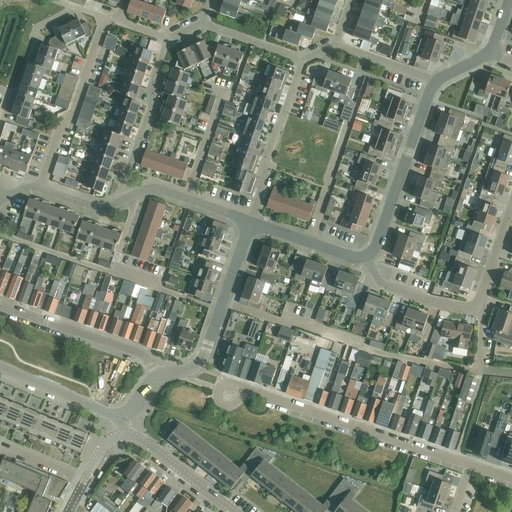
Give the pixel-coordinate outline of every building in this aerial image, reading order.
[(131,0),(127,13),(139,17),(143,4),(133,0),(131,0)] [(193,0),(178,0),(177,5),(191,10),(193,0)] [(221,0),(221,2),(239,8),(241,2),(249,5),(250,0),(249,0),(221,0)] [(300,0),(298,7),(305,9),(307,2),(300,0)] [(319,0),(320,0),(318,6),(336,13),(338,8),(335,7),(337,1),(333,0),(319,0)] [(363,0),(362,4),(380,11),(382,5),(390,8),(391,4),(391,3),(382,0),(366,0),(366,1),(363,0)] [(463,6),(484,14),(488,3),(478,0),(471,0),(470,3),(464,1),(463,6)] [(239,8),(221,2),(219,6),(222,7),(220,14),(235,19),(243,22),(245,17),(237,14),(239,8)] [(139,17),(150,21),(155,8),(143,4),(139,17)] [(363,10),(361,16),(384,24),(386,19),(378,17),(380,11),(362,4),(360,9),(363,10)] [(401,6),(395,4),(393,11),(404,15),(407,8),(401,6)] [(307,14),(315,17),(330,22),(332,16),(335,17),(336,13),(318,6),(316,12),(309,9),(307,14)] [(481,24),(484,14),(463,6),(461,10),(458,9),(456,14),(460,15),(459,16),(481,24)] [(431,7),(428,15),(438,18),(440,11),(431,7)] [(155,8),(150,21),(161,25),(166,12),(155,8)] [(356,21),(354,25),(373,32),(375,26),(382,29),(384,24),(361,16),(359,22),(356,21)] [(429,16),(426,25),(435,28),(438,20),(429,16)] [(456,26),(461,28),(478,33),(481,24),(459,16),(456,26)] [(305,20),(304,24),(303,25),(319,30),(318,30),(326,33),(328,27),(331,28),(333,23),(330,22),(315,17),(313,23),(305,20)] [(398,18),(396,24),(402,26),(404,20),(398,18)] [(79,20),(69,25),(76,41),(86,36),(87,38),(93,35),(87,23),(82,25),(79,20)] [(291,27),(289,31),(304,37),(312,40),(314,34),(317,35),(318,30),(319,30),(303,25),(304,24),(301,23),(299,29),(291,27)] [(61,35),(56,37),(63,51),(69,48),(67,45),(76,41),(69,25),(59,30),(61,35)] [(373,32),(354,25),(353,30),(356,31),(353,37),(369,43),(376,45),(378,40),(370,38),(373,32)] [(478,33),(461,28),(460,33),(454,31),(452,36),(474,43),(478,33)] [(289,31),(287,30),(284,36),(277,34),(275,39),(283,41),(298,47),(300,41),(303,41),(304,37),(289,31)] [(421,40),(419,46),(441,54),(444,44),(438,41),(439,36),(426,31),(423,40),(421,40)] [(108,36),(105,42),(117,46),(119,40),(108,36)] [(42,44),(39,55),(55,61),(59,50),(62,51),(63,51),(56,37),(51,40),(48,46),(42,44)] [(117,46),(105,42),(103,48),(114,52),(117,46)] [(238,71),(244,54),(237,52),(238,49),(227,45),(226,48),(219,46),(217,50),(207,46),(205,42),(179,54),(180,57),(176,69),(174,68),(171,75),(167,74),(163,85),(167,86),(165,94),(170,96),(168,102),(164,101),(160,112),(164,113),(161,121),(179,127),(188,101),(182,99),(191,74),(184,72),(185,70),(212,58),(214,59),(212,63),(238,71)] [(383,44),(380,53),(389,57),(393,47),(383,44)] [(418,54),(413,67),(426,72),(430,62),(437,64),(441,54),(419,46),(416,53),(418,54)] [(128,58),(133,60),(149,65),(153,54),(137,48),(134,55),(130,54),(128,58)] [(39,55),(35,65),(46,68),(46,69),(52,71),(55,61),(39,55)] [(113,60),(110,66),(119,71),(123,64),(113,60)] [(124,69),(129,71),(145,76),(149,65),(133,60),(130,66),(126,65),(124,69)] [(26,73),(43,79),(45,73),(50,75),(52,71),(46,69),(46,68),(35,65),(30,63),(26,73)] [(271,67),(268,77),(285,83),(289,73),(279,70),(271,67)] [(120,81),(125,82),(141,88),(145,76),(129,71),(126,78),(122,76),(120,81)] [(328,90),(335,92),(340,76),(329,72),(326,78),(320,76),(315,89),(327,93),(328,90)] [(26,73),(23,84),(39,89),(43,79),(26,73)] [(65,75),(64,79),(77,83),(79,78),(66,73),(65,75)] [(62,86),(62,85),(64,79),(65,75),(61,74),(57,84),(62,86)] [(489,94),(495,96),(501,79),(490,75),(487,85),(482,83),(477,96),(487,100),(489,94)] [(340,76),(335,92),(341,94),(340,98),(346,101),(340,119),(350,122),(356,103),(351,102),(356,89),(349,87),(352,80),(340,76)] [(268,77),(264,88),(282,94),(285,83),(268,77)] [(77,83),(64,79),(62,85),(75,89),(77,83)] [(507,115),(509,108),(511,99),(511,92),(509,92),(511,83),(501,79),(495,96),(501,98),(497,111),(507,115)] [(141,88),(125,82),(122,89),(118,88),(116,92),(137,99),(141,88)] [(23,84),(19,94),(35,100),(39,89),(23,84)] [(90,86),(88,92),(101,96),(102,90),(90,86)] [(61,87),(59,93),(73,97),(74,92),(61,87)] [(264,88),(261,98),(272,102),(278,104),(282,94),(264,88)] [(391,102),(389,107),(407,113),(410,103),(401,100),(403,94),(388,89),(385,99),(391,102)] [(88,92),(86,97),(99,101),(101,96),(88,92)] [(59,93),(57,98),(71,103),(73,97),(59,93)] [(19,94),(16,104),(32,110),(32,109),(39,112),(40,107),(34,104),(35,100),(19,94)] [(205,113),(211,114),(216,98),(211,96),(205,113)] [(255,96),(251,106),(269,112),(272,102),(261,98),(255,96)] [(86,97),(85,102),(97,106),(99,101),(86,97)] [(71,103),(57,98),(55,104),(69,109),(71,103)] [(118,105),(117,109),(137,116),(141,105),(125,99),(123,106),(118,105)] [(85,102),(83,108),(95,112),(97,106),(85,102)] [(227,102),(225,108),(237,113),(239,107),(227,102)] [(331,102),(330,111),(338,113),(340,104),(331,102)] [(32,110),(16,104),(12,115),(18,117),(16,122),(29,127),(31,121),(28,120),(32,110)] [(244,115),(248,116),(265,122),(269,112),(251,106),(248,105),(244,115)] [(382,112),(379,122),(392,126),(394,121),(403,124),(407,113),(389,107),(387,113),(382,112)] [(83,108),(81,113),(93,117),(95,112),(83,108)] [(237,113),(225,108),(223,114),(235,118),(237,113)] [(113,121),(117,122),(133,128),(137,116),(117,109),(113,121)] [(442,113),(439,123),(460,131),(466,115),(450,109),(448,115),(442,113)] [(81,113),(79,118),(91,122),(93,117),(81,113)] [(248,116),(244,127),(262,132),(265,122),(248,116)] [(91,122),(79,118),(76,126),(86,130),(89,128),(91,122)] [(498,119),(495,126),(501,128),(503,121),(498,119)] [(379,134),(377,139),(396,146),(399,135),(390,132),(392,126),(379,122),(375,120),(373,126),(377,128),(375,132),(379,134)] [(111,127),(109,131),(109,132),(122,136),(129,139),(133,128),(117,122),(115,129),(111,127)] [(335,122),(332,130),(340,132),(342,125),(335,122)] [(4,129),(15,133),(17,127),(6,123),(4,129)] [(220,123),(218,128),(230,133),(232,127),(220,123)] [(441,135),(439,141),(455,147),(460,131),(439,123),(435,133),(441,135)] [(244,127),(241,137),(247,139),(258,143),(258,142),(262,132),(244,127)] [(230,133),(218,128),(216,134),(228,138),(230,133)] [(104,135),(102,141),(102,142),(118,147),(122,136),(109,132),(109,131),(102,129),(100,133),(104,135)] [(28,131),(26,137),(38,141),(40,135),(28,131)] [(504,141),(501,150),(511,154),(511,137),(504,134),(502,140),(504,141)] [(237,147),(243,149),(260,154),(264,144),(258,142),(258,143),(247,139),(241,137),(237,147)] [(396,146),(377,139),(375,145),(371,144),(368,154),(381,159),(383,153),(392,156),(396,146)] [(100,146),(98,153),(114,159),(118,147),(102,142),(102,141),(98,140),(96,145),(100,146)] [(469,146),(467,151),(472,153),(473,149),(476,141),(473,140),(471,147),(469,146)] [(431,145),(428,155),(449,163),(455,147),(439,141),(437,147),(431,145)] [(11,144),(7,142),(4,149),(0,147),(0,164),(4,165),(11,144)] [(213,143),(210,149),(223,153),(225,147),(213,143)] [(14,152),(15,150),(16,146),(11,144),(4,165),(11,168),(10,170),(14,172),(21,154),(14,152)] [(141,166),(154,171),(160,155),(151,152),(153,147),(149,146),(147,150),(146,150),(141,166)] [(223,153),(210,149),(208,154),(221,159),(223,153)] [(227,149),(225,154),(236,157),(237,152),(227,149)] [(243,149),(240,159),(257,165),(260,154),(243,149)] [(495,160),(494,165),(505,169),(507,164),(511,165),(511,154),(501,150),(498,160),(495,160)] [(97,157),(94,164),(110,170),(114,159),(98,153),(94,151),(92,156),(97,157)] [(21,154),(14,172),(19,173),(20,171),(27,173),(33,157),(27,155),(27,156),(21,154)] [(154,171),(169,176),(174,160),(176,155),(172,154),(170,159),(160,155),(154,171)] [(365,166),(362,172),(378,177),(382,167),(375,165),(377,159),(361,154),(358,164),(365,166)] [(432,168),(431,174),(444,179),(449,163),(428,155),(424,165),(432,168)] [(60,156),(58,163),(69,167),(71,160),(60,156)] [(174,160),(169,176),(183,180),(188,165),(190,160),(186,158),(184,163),(174,160)] [(236,170),(242,172),(253,176),(253,175),(257,165),(240,159),(236,170)] [(58,163),(56,169),(67,173),(69,167),(58,163)] [(92,169),(90,176),(106,181),(110,170),(94,164),(90,163),(88,167),(92,169)] [(206,163),(203,169),(216,174),(218,168),(206,163)] [(485,180),(490,181),(506,187),(509,177),(503,175),(505,169),(494,165),(490,164),(485,180)] [(354,177),(357,169),(347,165),(344,173),(354,177)] [(67,173),(56,169),(53,176),(64,180),(67,173)] [(216,174),(203,169),(201,175),(214,180),(216,174)] [(242,172),(238,182),(255,188),(259,177),(253,175),(253,176),(242,172)] [(357,181),(355,186),(366,190),(368,185),(375,187),(378,177),(362,172),(359,182),(357,181)] [(90,176),(86,174),(84,178),(89,180),(86,187),(102,193),(106,181),(90,176)] [(421,177),(417,187),(432,192),(434,187),(440,189),(444,179),(431,174),(429,180),(421,177)] [(486,180),(480,195),(494,200),(496,194),(503,197),(506,187),(490,181),(486,180)] [(230,187),(229,189),(232,190),(240,193),(252,197),(255,188),(238,182),(236,187),(230,185),(230,187)] [(274,212),(280,214),(286,197),(277,194),(279,188),(274,186),(272,192),(267,207),(274,210),(274,212)] [(359,194),(355,204),(371,209),(374,199),(364,196),(366,190),(355,186),(353,192),(359,194)] [(432,192),(417,187),(414,197),(422,200),(420,206),(433,210),(439,195),(432,193),(432,192)] [(464,189),(458,204),(462,206),(464,200),(465,200),(468,191),(464,189)] [(288,215),(295,217),(300,202),(302,196),(298,195),(296,200),(286,197),(280,214),(287,216),(288,215)] [(475,210),(480,212),(495,217),(499,208),(492,205),(494,200),(480,195),(475,210)] [(24,217),(74,235),(80,217),(73,215),(74,211),(63,207),(62,211),(48,206),(49,202),(38,199),(37,202),(30,200),(24,217)] [(324,216),(330,218),(336,201),(330,199),(324,216)] [(300,202),(295,217),(309,222),(314,206),(315,201),(311,200),(309,205),(300,202)] [(151,201),(146,215),(162,220),(165,211),(170,212),(172,208),(166,207),(167,206),(151,201)] [(355,204),(352,213),(368,219),(371,209),(355,204)] [(405,224),(422,230),(425,223),(430,225),(434,214),(421,209),(419,216),(408,212),(405,224)] [(474,221),(472,227),(481,230),(484,230),(485,225),(492,227),(495,217),(480,212),(476,222),(474,221)] [(341,226),(341,227),(356,232),(358,226),(362,228),(364,229),(368,219),(352,213),(349,223),(343,221),(341,226)] [(146,215),(141,229),(162,236),(164,232),(159,230),(162,220),(146,215)] [(451,228),(462,232),(465,219),(461,217),(459,222),(453,220),(451,228)] [(206,225),(202,236),(205,237),(222,243),(226,232),(219,229),(221,224),(208,220),(206,225)] [(118,246),(123,232),(116,230),(115,233),(101,228),(102,225),(91,221),(90,225),(83,222),(77,240),(114,253),(117,245),(118,246)] [(468,225),(462,241),(485,249),(488,238),(479,235),(481,230),(472,227),(468,225)] [(141,229),(137,243),(153,248),(156,238),(161,239),(162,236),(141,229)] [(400,235),(397,245),(414,252),(420,254),(425,238),(410,232),(408,238),(400,235)] [(17,238),(33,243),(34,238),(18,233),(17,238)] [(222,243),(205,237),(201,249),(198,248),(196,253),(209,258),(211,252),(218,255),(222,243)] [(449,254),(457,257),(470,261),(472,256),(481,259),(485,249),(462,241),(458,252),(451,250),(449,254)] [(179,242),(177,249),(183,251),(186,245),(179,242)] [(14,243),(11,251),(21,254),(24,247),(22,246),(14,243)] [(153,248),(137,243),(132,257),(148,262),(153,263),(154,259),(149,258),(153,248)] [(397,245),(393,255),(401,258),(398,268),(409,272),(411,268),(414,270),(418,259),(412,257),(414,252),(397,245)] [(265,246),(261,256),(277,262),(281,252),(265,246)] [(61,259),(47,254),(45,262),(58,267),(61,259)] [(21,255),(19,261),(6,297),(15,301),(23,279),(18,277),(22,265),(24,266),(28,257),(21,255)] [(34,255),(18,301),(27,305),(34,286),(28,284),(32,274),(34,275),(40,258),(34,255)] [(264,270),(262,275),(276,280),(277,274),(274,273),(277,262),(261,256),(257,267),(264,270)] [(291,270),(297,272),(300,264),(301,259),(295,257),(291,270)] [(458,269),(457,274),(474,280),(477,270),(468,267),(470,261),(457,257),(453,268),(458,269)] [(7,274),(13,262),(7,260),(0,277),(0,294),(3,296),(11,275),(7,274)] [(98,266),(110,270),(112,265),(100,260),(98,266)] [(198,278),(198,279),(214,284),(218,273),(211,271),(213,265),(200,260),(194,277),(198,278)] [(305,278),(312,280),(318,264),(307,260),(305,266),(300,264),(297,272),(295,278),(304,281),(305,278)] [(69,263),(62,261),(57,276),(64,278),(69,263)] [(312,280),(310,285),(317,288),(317,286),(327,289),(331,279),(332,275),(326,273),(329,268),(318,264),(312,280)] [(506,273),(501,287),(511,290),(508,299),(511,300),(511,270),(511,274),(507,273),(506,273)] [(326,291),(343,297),(350,275),(339,271),(336,281),(331,279),(327,289),(326,291)] [(474,280),(457,274),(449,272),(445,281),(444,281),(442,287),(459,293),(461,287),(470,291),(474,280)] [(171,275),(168,283),(176,285),(178,278),(171,275)] [(250,277),(246,288),(262,293),(266,283),(273,286),(276,280),(262,275),(260,281),(250,277)] [(350,275),(343,297),(349,299),(346,306),(356,310),(362,290),(357,288),(360,278),(350,275)] [(39,277),(29,306),(44,311),(47,301),(50,295),(44,293),(46,288),(42,287),(45,280),(39,277)] [(214,284),(198,279),(194,290),(190,288),(188,295),(202,299),(204,293),(210,295),(214,284)] [(59,316),(63,305),(58,304),(59,301),(53,299),(55,294),(56,294),(60,282),(55,280),(47,301),(44,311),(54,315),(54,314),(59,316)] [(86,325),(95,329),(107,293),(111,282),(105,280),(99,298),(101,299),(100,301),(97,299),(92,312),(91,311),(86,325)] [(59,316),(83,325),(96,288),(86,285),(82,294),(87,296),(83,305),(84,306),(83,310),(78,308),(77,310),(63,305),(59,316)] [(126,322),(120,337),(122,337),(122,338),(126,340),(126,339),(130,340),(144,297),(147,290),(141,288),(136,302),(138,303),(130,324),(126,322)] [(262,293),(246,288),(242,298),(249,300),(247,307),(260,311),(265,312),(267,307),(262,306),(262,305),(258,304),(262,293)] [(107,293),(95,329),(104,332),(109,317),(104,315),(111,294),(107,293)] [(164,296),(158,294),(152,312),(158,314),(164,296)] [(368,313),(375,316),(380,299),(369,295),(366,305),(360,303),(356,316),(366,319),(368,313)] [(144,297),(130,340),(133,341),(133,342),(137,344),(137,342),(139,343),(144,328),(139,326),(145,308),(150,309),(153,300),(144,297)] [(380,299),(375,316),(372,324),(378,327),(379,324),(389,328),(394,315),(388,313),(392,303),(380,299)] [(172,312),(169,320),(175,322),(178,314),(182,302),(176,300),(172,312)] [(116,310),(114,319),(108,334),(117,337),(128,307),(124,305),(121,312),(116,310)] [(500,309),(496,320),(511,325),(511,306),(511,307),(509,312),(500,309)] [(316,321),(323,324),(327,311),(320,309),(316,321)] [(407,328),(412,329),(418,312),(408,309),(405,318),(399,316),(395,329),(405,333),(407,328)] [(418,312),(412,329),(410,335),(420,338),(420,340),(427,342),(432,327),(425,325),(428,316),(418,312)] [(157,334),(152,349),(163,352),(168,338),(162,336),(168,321),(162,319),(161,323),(157,334)] [(185,331),(188,322),(181,319),(180,323),(171,346),(178,349),(179,346),(191,350),(196,334),(185,331)] [(151,320),(142,345),(152,349),(157,334),(161,323),(151,320)] [(511,325),(496,320),(492,330),(499,332),(496,341),(511,346),(511,325)] [(353,330),(360,332),(363,323),(356,321),(353,330)] [(444,322),(442,337),(455,339),(453,347),(464,349),(464,348),(468,349),(472,327),(444,322)] [(278,338),(291,343),(294,332),(281,327),(278,338)] [(440,355),(434,353),(437,346),(430,343),(426,356),(439,360),(440,355)] [(231,345),(222,372),(246,381),(252,362),(242,358),(244,350),(231,345)] [(321,349),(315,368),(325,372),(332,353),(321,349)] [(356,363),(360,352),(354,350),(350,361),(356,363)] [(356,363),(369,367),(373,356),(360,351),(360,352),(356,363)] [(332,353),(325,372),(314,403),(325,407),(329,393),(324,392),(327,384),(328,384),(337,355),(332,353)] [(372,363),(381,366),(383,360),(374,357),(372,363)] [(248,381),(262,385),(262,383),(271,386),(277,369),(275,368),(275,366),(270,365),(268,366),(255,361),(255,363),(248,381)] [(326,408),(338,412),(343,396),(338,395),(343,378),(345,379),(350,364),(342,361),(326,408)] [(286,362),(284,369),(291,371),(293,365),(286,362)] [(398,379),(406,381),(411,367),(403,365),(398,379)] [(424,372),(422,378),(429,380),(427,385),(434,387),(438,375),(431,373),(432,371),(430,368),(426,367),(425,370),(424,372)] [(304,400),(314,403),(325,372),(315,368),(311,381),(304,400)] [(288,371),(282,369),(275,390),(281,392),(288,371)] [(467,376),(460,373),(455,387),(462,389),(467,376)] [(311,381),(293,375),(286,394),(304,400),(311,381)] [(381,395),(384,387),(387,379),(379,377),(374,392),(371,402),(365,421),(374,424),(382,401),(377,399),(379,394),(381,395)] [(480,381),(467,377),(443,447),(454,451),(460,433),(454,432),(461,411),(463,411),(466,403),(472,405),(480,381)] [(340,412),(350,416),(359,391),(355,390),(357,382),(351,380),(340,412)] [(363,385),(352,417),(362,420),(367,406),(369,400),(364,398),(368,386),(363,385)] [(392,405),(384,402),(376,425),(387,429),(391,418),(394,419),(399,403),(401,397),(395,395),(392,405)] [(399,403),(394,419),(390,430),(401,433),(406,420),(401,418),(407,399),(401,397),(399,403)] [(4,398),(0,406),(0,410),(6,413),(10,402),(8,401),(9,401),(4,398)] [(430,400),(427,408),(417,437),(422,439),(422,440),(425,441),(427,441),(428,441),(433,427),(428,425),(435,402),(430,400)] [(10,402),(6,413),(13,416),(18,405),(13,402),(13,403),(10,402)] [(23,407),(18,405),(13,416),(20,419),(25,408),(23,407)] [(27,409),(25,408),(20,419),(27,422),(32,411),(27,408),(27,409)] [(411,415),(410,414),(403,434),(415,438),(423,414),(413,410),(411,415)] [(32,411),(27,422),(35,425),(39,414),(37,413),(32,411)] [(430,443),(441,447),(446,431),(440,429),(445,412),(440,411),(430,443)] [(20,419),(13,416),(6,413),(1,424),(16,430),(20,419)] [(39,414),(35,425),(45,430),(50,419),(47,418),(47,417),(42,415),(41,415),(39,414)] [(320,424),(330,427),(332,421),(322,418),(320,424)] [(35,425),(27,422),(20,419),(16,430),(30,436),(35,425)] [(50,419),(45,430),(56,434),(61,423),(59,422),(53,419),(53,420),(50,419)] [(160,434),(164,437),(175,422),(172,420),(160,434)] [(498,421),(495,431),(503,434),(506,424),(498,421)] [(63,424),(61,423),(56,434),(63,437),(68,426),(63,424)] [(56,434),(45,430),(35,425),(30,436),(29,439),(30,441),(31,442),(32,443),(33,445),(35,446),(36,447),(38,447),(40,448),(41,448),(43,449),(45,449),(47,449),(49,449),(50,448),(52,445),(56,434)] [(173,433),(184,441),(190,434),(179,425),(173,433)] [(68,426),(63,437),(71,441),(75,429),(73,429),(73,428),(68,426)] [(71,441),(78,444),(83,432),(78,430),(77,430),(75,429),(71,441)] [(481,430),(473,453),(487,457),(490,447),(494,434),(481,430)] [(83,432),(78,444),(85,447),(90,436),(87,435),(88,434),(83,432)] [(178,448),(184,441),(173,433),(168,440),(178,448)] [(501,461),(500,462),(501,462),(502,462),(511,465),(511,433),(510,433),(508,437),(508,438),(501,461)] [(52,445),(66,452),(71,441),(63,437),(56,434),(52,445)] [(184,441),(195,449),(201,442),(190,434),(184,441)] [(81,458),(85,447),(78,444),(71,441),(66,452),(81,458)] [(195,449),(184,441),(178,448),(189,457),(195,449)] [(195,449),(205,458),(211,450),(201,442),(195,449)] [(269,463),(271,460),(256,448),(240,469),(247,475),(261,457),(269,463)] [(200,465),(205,458),(195,449),(189,457),(200,465)] [(205,458),(216,466),(222,459),(211,450),(205,458)] [(216,466),(205,458),(200,465),(210,473),(216,466)] [(3,459),(0,467),(0,477),(37,493),(28,511),(47,511),(52,501),(50,501),(52,496),(59,499),(70,483),(50,475),(49,478),(3,459)] [(216,466),(227,474),(232,467),(222,459),(216,466)] [(147,470),(133,460),(123,474),(128,478),(121,488),(129,494),(138,482),(147,470)] [(257,469),(267,478),(273,470),(262,462),(257,469)] [(221,481),(227,474),(216,466),(210,473),(221,481)] [(232,467),(227,474),(237,482),(243,475),(232,467)] [(251,477),(262,485),(267,478),(257,469),(251,477)] [(147,470),(138,482),(139,484),(148,472),(147,470)] [(267,478),(278,486),(284,479),(273,470),(267,478)] [(432,483),(430,490),(449,497),(451,490),(450,490),(452,485),(442,482),(444,476),(429,471),(426,481),(432,483)] [(137,497),(140,499),(156,477),(148,472),(139,484),(144,487),(137,497)] [(227,474),(221,481),(232,490),(237,482),(227,474)] [(156,477),(140,499),(144,502),(151,492),(155,496),(165,483),(156,477)] [(272,493),(278,486),(267,478),(262,485),(272,493)] [(278,486),(289,494),(294,487),(284,479),(278,486)] [(331,511),(337,503),(343,496),(350,502),(359,491),(344,479),(324,506),(331,511)] [(289,494),(278,486),(272,493),(283,501),(289,494)] [(177,494),(176,491),(174,489),(171,490),(167,487),(152,506),(157,510),(162,503),(167,507),(177,494)] [(289,494),(299,502),(305,495),(294,487),(289,494)] [(16,505),(19,492),(12,490),(9,503),(16,505)] [(449,497),(430,490),(427,498),(421,496),(418,506),(433,511),(434,505),(444,508),(446,503),(449,497)] [(92,497),(111,511),(114,511),(118,508),(96,491),(92,497)] [(299,502),(289,494),(283,501),(294,510),(299,502)] [(299,502),(310,511),(316,503),(305,495),(299,502)] [(337,503),(347,511),(348,511),(354,505),(350,502),(343,496),(337,503)] [(173,510),(171,511),(186,511),(192,504),(182,497),(173,510)] [(309,511),(310,511),(299,502),(294,510),(296,511),(309,511)] [(98,503),(90,511),(98,511),(103,507),(98,503)] [(316,503),(310,511),(311,511),(326,511),(316,503)] [(332,511),(347,511),(337,503),(331,511),(332,511)]
